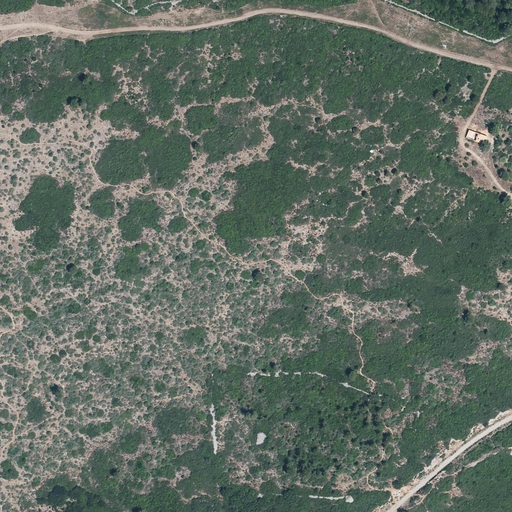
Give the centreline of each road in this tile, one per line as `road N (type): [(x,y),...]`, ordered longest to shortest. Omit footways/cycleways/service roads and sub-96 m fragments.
road 1 (track): [(0,27),(188,29),(282,11),(511,70)]
road 2 (track): [(511,417),(390,511)]
road 3 (track): [(511,195),(462,134),(495,67)]
